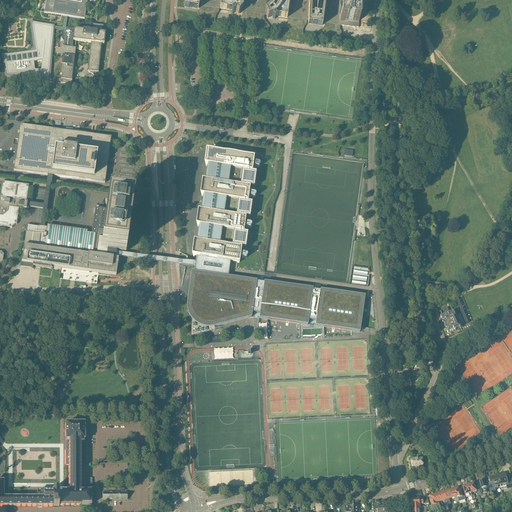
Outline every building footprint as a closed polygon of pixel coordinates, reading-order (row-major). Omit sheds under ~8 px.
[(46,0),(44,13),(65,16),(67,17),(84,19),(87,0),(46,0)] [(184,0),(184,7),(198,9),(199,5),(200,6),(214,8),(215,8),(219,8),(220,8),(220,9),(226,10),(226,9),(232,10),(233,11),(232,12),(231,12),(231,13),(232,13),(232,14),(233,14),(234,13),(234,12),(235,11),(238,14),(241,11),(243,11),(245,12),(246,12),(253,13),(261,14),(262,14),(264,14),(266,15),(268,18),(272,16),(273,17),(272,18),(273,19),(273,20),(274,19),(275,19),(275,18),(275,17),(274,17),(275,16),(281,17),(287,18),(288,18),(291,18),(293,18),(307,20),(308,20),(308,24),(322,26),(322,23),(340,25),(359,28),(359,21),(359,15),(360,1),(359,0),(184,0)] [(31,25),(35,53),(6,58),(7,78),(49,81),(54,27),(31,25)] [(92,30),(66,27),(66,28),(60,74),(62,75),(61,83),(72,83),(76,48),(75,48),(76,42),(91,43),(88,72),(98,78),(102,44),(104,45),(105,33),(103,33),(104,26),(93,25),(92,30)] [(96,135),(79,133),(70,132),(20,125),(14,170),(14,171),(50,176),(96,182),(105,184),(107,164),(108,162),(108,160),(108,159),(111,138),(96,135)] [(362,310),(364,295),(320,289),(320,291),(317,290),(314,290),(314,289),(265,282),(265,284),(262,283),(258,283),(258,281),(229,277),(230,270),(230,267),(231,262),(235,263),(240,263),(241,256),(242,248),(246,248),(248,233),(244,233),(245,225),(246,218),(250,219),(252,203),(248,203),(249,195),(250,187),(254,187),(257,172),(252,171),(253,165),(254,156),(250,156),(233,154),(221,152),(207,150),(205,165),(209,166),(206,182),(203,182),(201,196),(204,196),(202,213),(199,212),(198,227),(200,227),(198,242),(196,241),(194,257),(196,257),(195,264),(194,273),(191,272),(191,276),(188,296),(187,304),(189,304),(189,306),(189,309),(190,311),(191,314),(191,315),(192,316),(194,319),(197,321),(199,323),(201,324),(203,325),(206,325),(208,326),(211,325),(213,325),(213,327),(251,317),(252,316),(256,316),(259,317),(259,318),(308,325),(308,324),(315,325),(315,326),(360,333),(360,330),(362,310)] [(29,186),(29,185),(2,181),(0,198),(0,226),(12,228),(12,227),(16,224),(17,224),(17,222),(19,209),(26,210),(27,205),(28,200),(27,200),(29,187),(29,186)] [(33,267),(33,264),(61,268),(90,272),(99,273),(116,275),(118,258),(119,255),(120,251),(126,251),(132,203),(108,200),(107,208),(107,209),(95,208),(93,220),(92,219),(92,220),(91,220),(90,221),(90,222),(90,223),(91,224),(92,224),(92,225),(91,234),(87,234),(87,233),(66,231),(47,228),(42,227),(27,225),(26,228),(24,245),(23,255),(22,262),(21,265),(33,267)] [(369,269),(353,266),(350,284),(366,286),(369,269)] [(461,327),(460,327),(464,325),(460,315),(456,317),(454,311),(444,315),(442,310),(438,312),(440,317),(440,316),(447,333),(451,331),(451,332),(455,330),(461,327)] [(414,377),(413,372),(400,374),(402,387),(411,386),(410,378),(414,377)] [(66,423),(66,452),(66,465),(70,465),(70,490),(54,490),(54,491),(45,491),(45,498),(4,498),(4,481),(0,481),(0,506),(59,506),(59,505),(92,505),(92,483),(81,483),(81,452),(81,440),(84,440),(84,423),(66,423)] [(423,458),(411,459),(412,467),(424,466),(423,458)] [(498,476),(501,487),(507,486),(508,489),(511,488),(511,483),(511,481),(508,482),(506,474),(498,476)] [(495,489),(501,487),(498,476),(491,477),(493,485),(489,486),(491,493),(496,492),(495,489)] [(483,493),(485,493),(486,497),(489,496),(486,487),(487,487),(484,480),(479,481),(483,493)] [(474,483),(473,483),(471,483),(471,484),(468,485),(471,493),(477,491),(474,483)] [(468,485),(466,485),(464,485),(464,486),(463,486),(465,495),(471,493),(468,485)] [(456,488),(455,489),(459,502),(466,500),(465,496),(462,497),(461,491),(462,491),(461,487),(459,488),(459,487),(458,488),(456,488)] [(459,502),(455,489),(453,489),(452,489),(451,490),(450,490),(452,498),(454,497),(456,503),(459,502)] [(448,505),(444,492),(442,493),(442,492),(440,493),(439,493),(441,501),(444,501),(445,506),(448,505)] [(438,508),(434,495),(433,495),(431,495),(431,496),(430,496),(431,499),(430,499),(432,506),(430,506),(431,511),(433,511),(433,510),(438,508)]
